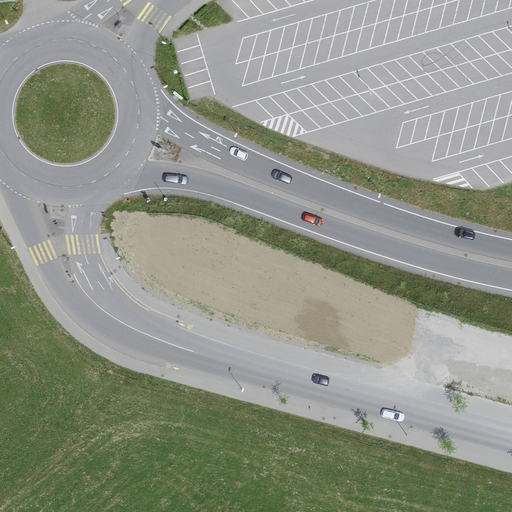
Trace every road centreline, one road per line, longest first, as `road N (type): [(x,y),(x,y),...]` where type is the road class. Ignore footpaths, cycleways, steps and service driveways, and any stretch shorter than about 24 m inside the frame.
road 1 (residential): [(511,439),(192,350),(129,327),(92,298)]
road 2 (trunk): [(118,166),(211,184),(371,241),(511,279)]
road 3 (trunk): [(511,248),(273,173),(138,108)]
road 4 (residential): [(24,175),(27,223),(47,265),(92,298)]
